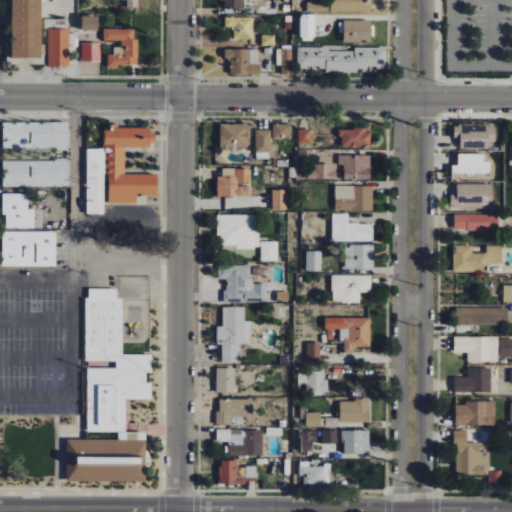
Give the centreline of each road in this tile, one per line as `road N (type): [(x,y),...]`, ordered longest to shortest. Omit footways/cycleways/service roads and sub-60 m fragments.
road 1 (residential): [(174,511),(181,0)]
road 2 (tertiary): [(0,503),(511,507)]
road 3 (residential): [(412,0),(409,511)]
road 4 (residential): [(0,100),(511,100)]
